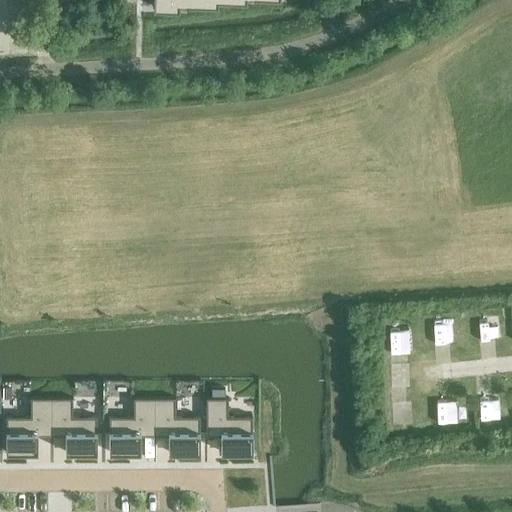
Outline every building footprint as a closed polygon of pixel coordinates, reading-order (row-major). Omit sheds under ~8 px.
[(407,332),(408,312),(397,312),(396,332),(407,332)] [(441,388),(445,408),(456,406),(453,385),(441,388)] [(227,395),(206,395),(206,433),(221,433),(221,450),(252,450),(252,414),(228,414),(227,395)] [(28,415),(4,415),(4,452),(36,452),(35,432),(49,433),(50,396),(29,396),(28,415)] [(72,396),(51,396),(51,434),(65,433),(65,450),(97,451),(97,415),(72,415),(72,396)] [(133,416),(108,415),(108,452),(139,452),(140,434),(154,434),(154,397),(133,397),(133,416)] [(176,397),(154,397),(154,434),(168,435),(168,452),(200,452),(200,415),(175,416),(176,397)]
